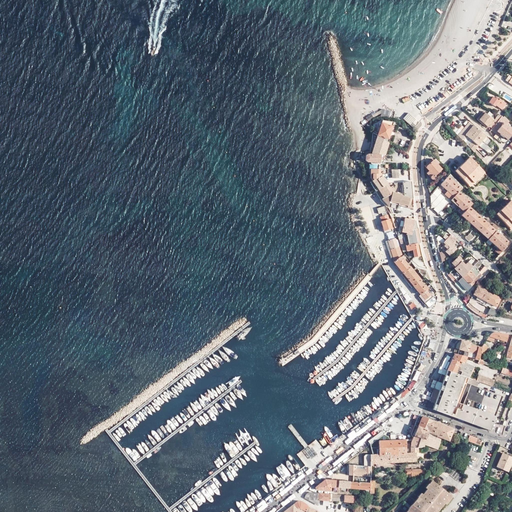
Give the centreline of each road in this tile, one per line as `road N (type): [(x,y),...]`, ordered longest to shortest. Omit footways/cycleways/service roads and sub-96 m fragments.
road 1 (secondary): [(511,49),(421,142),(425,222)]
road 2 (secondary): [(407,401),(293,490)]
